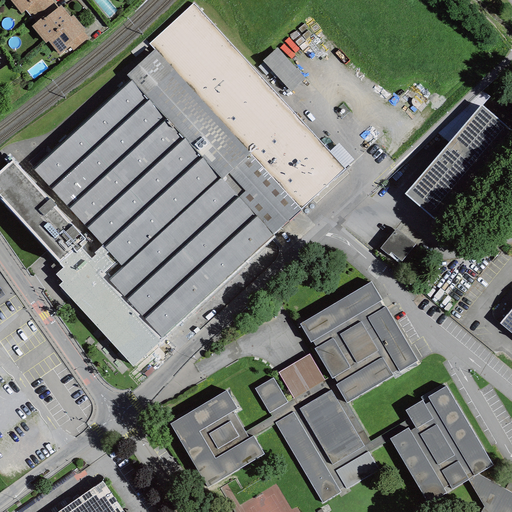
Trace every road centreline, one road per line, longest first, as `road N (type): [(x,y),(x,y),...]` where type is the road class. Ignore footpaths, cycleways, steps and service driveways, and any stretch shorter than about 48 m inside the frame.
road 1 (unclassified): [(313,230),(117,414)]
road 2 (residential): [(0,253),(117,414)]
road 3 (unclassified): [(117,414),(0,503)]
